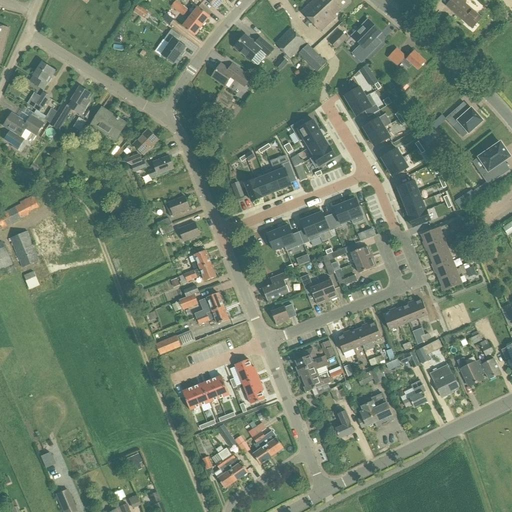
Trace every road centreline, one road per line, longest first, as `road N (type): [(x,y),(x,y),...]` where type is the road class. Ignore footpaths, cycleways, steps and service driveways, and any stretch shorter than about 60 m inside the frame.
road 1 (track): [(206,511),(90,222)]
road 2 (tertiary): [(325,494),(511,400)]
road 3 (tertiary): [(511,125),(373,0)]
road 4 (residential): [(164,115),(24,31)]
road 5 (residential): [(220,232),(369,175)]
road 6 (residential): [(264,343),(398,289)]
road 7 (residential): [(164,115),(251,0)]
road 8 (residential): [(220,232),(178,128),(164,115)]
